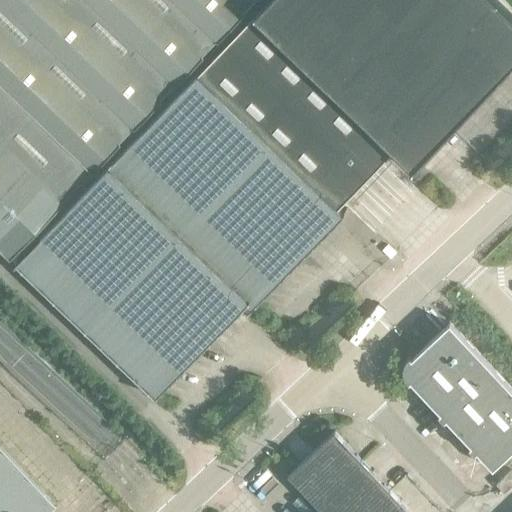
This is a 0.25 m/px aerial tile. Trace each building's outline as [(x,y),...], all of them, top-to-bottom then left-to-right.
[(0,0),(0,241),(13,254),(258,0),(0,0)] [(349,211),(339,202),(395,145),(414,164),(511,61),(511,12),(499,0),(271,0),(20,261),(160,396),(249,304),(254,309),(349,211)] [(481,452),(496,469),(511,454),(511,384),(453,322),(416,357),(414,355),(412,357),(410,359),(409,362),(408,364),(402,369),(408,374),(408,377),(409,379),(411,381),(412,383),(415,381),(444,412),(441,414),(448,421),(450,419),(474,445),(472,447),(478,454),(481,452)] [(291,474),(318,503),(365,460),(338,431),(291,474)] [(318,503),(326,511),(367,511),(392,489),(365,460),(318,503)] [(511,473),(499,485),(504,489),(507,493),(511,489),(511,473)] [(367,511),(413,511),(392,489),(367,511)]
